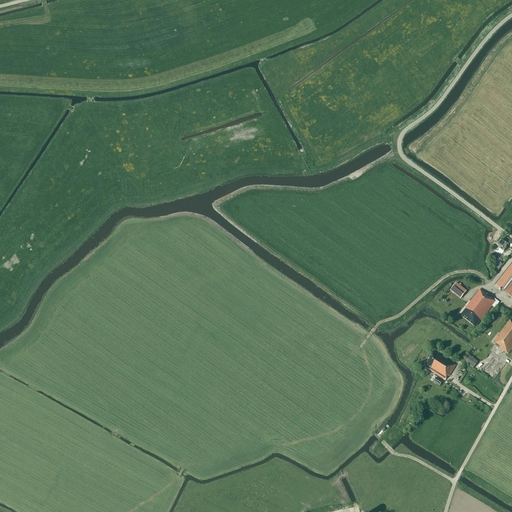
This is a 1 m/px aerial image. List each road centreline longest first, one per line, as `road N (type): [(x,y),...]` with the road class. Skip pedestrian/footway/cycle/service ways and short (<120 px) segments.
road 1 (unclassified): [(511,237),(398,147),(403,132),(434,108),(511,15)]
road 2 (track): [(511,300),(478,272),(452,272),(378,322),(361,345)]
road 3 (track): [(161,511),(186,466),(223,468),(271,449)]
